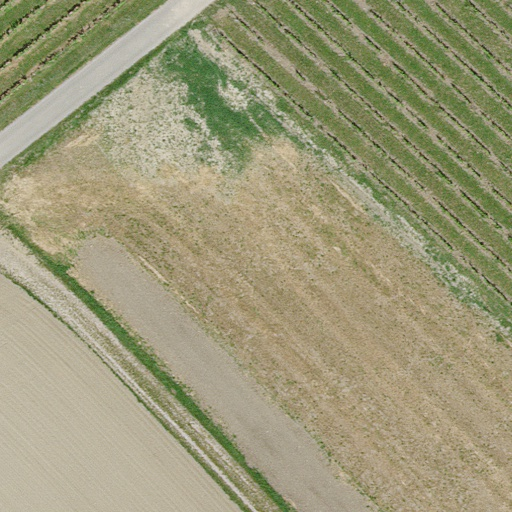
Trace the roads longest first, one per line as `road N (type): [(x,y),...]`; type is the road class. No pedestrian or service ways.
road 1 (track): [(0,242),(28,261),(268,511)]
road 2 (unclassified): [(0,153),(194,0)]
